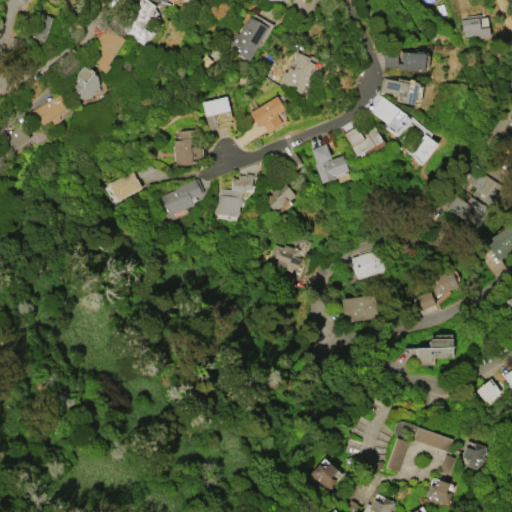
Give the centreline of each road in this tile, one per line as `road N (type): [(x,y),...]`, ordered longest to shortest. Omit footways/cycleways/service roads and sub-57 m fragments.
road 1 (residential): [(313,309),(347,249),(425,210),(474,157),(511,88)]
road 2 (residential): [(349,0),(373,70),(366,109),(243,161),(222,161)]
road 3 (residential): [(511,354),(446,389),(367,374),(325,338),(313,309)]
road 4 (residential): [(511,272),(408,321),(313,309)]
road 5 (residential): [(113,0),(81,34),(0,85)]
